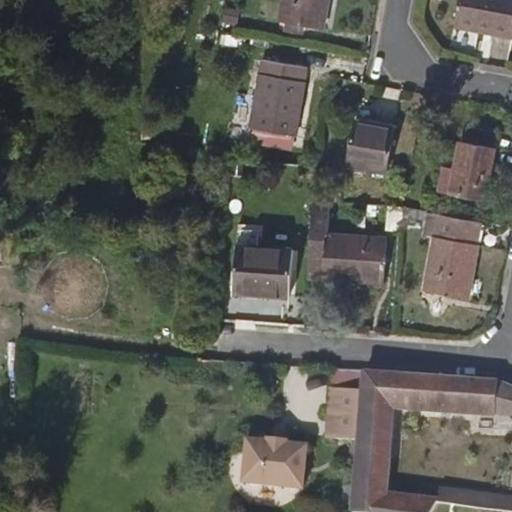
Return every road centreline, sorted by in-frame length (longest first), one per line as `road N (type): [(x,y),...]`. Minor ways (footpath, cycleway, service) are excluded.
road 1 (residential): [(511,358),(232,341)]
road 2 (residential): [(511,90),(420,70),(402,51),(400,0)]
